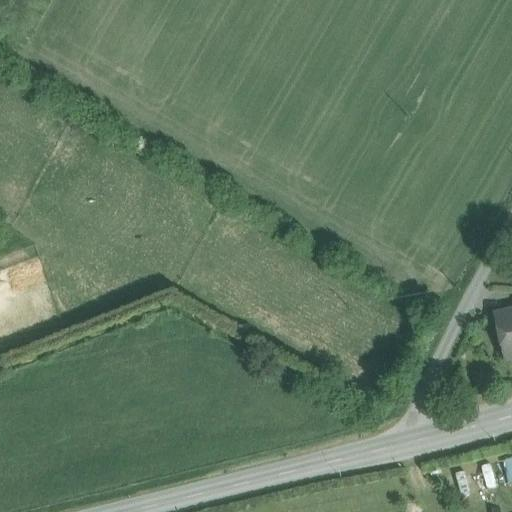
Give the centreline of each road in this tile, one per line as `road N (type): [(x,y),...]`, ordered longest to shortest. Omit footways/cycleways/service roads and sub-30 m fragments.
road 1 (unclassified): [(400,446),(132,511)]
road 2 (residential): [(511,225),(400,446)]
